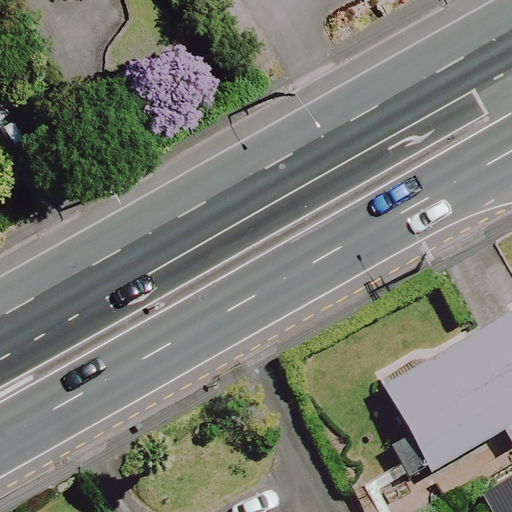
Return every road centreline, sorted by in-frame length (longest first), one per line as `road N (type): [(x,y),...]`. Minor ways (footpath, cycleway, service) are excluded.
road 1 (trunk): [(511,150),(0,434)]
road 2 (trunk): [(0,316),(497,37)]
